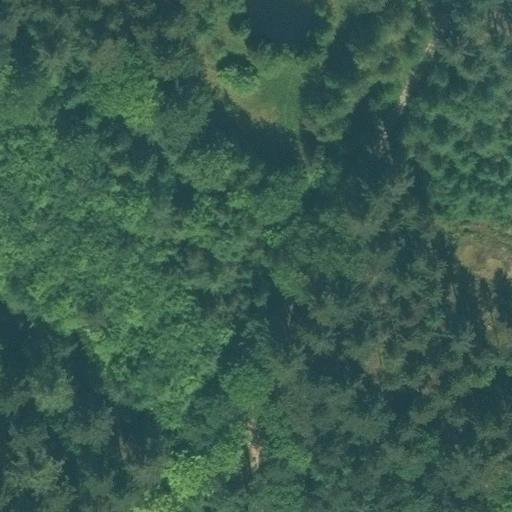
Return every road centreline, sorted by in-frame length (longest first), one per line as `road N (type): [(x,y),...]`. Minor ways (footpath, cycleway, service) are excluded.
road 1 (track): [(441,10),(360,184),(261,353)]
road 2 (track): [(343,0),(336,43),(322,57),(283,59),(247,55),(227,24),(226,0)]
road 3 (track): [(261,353),(164,511)]
